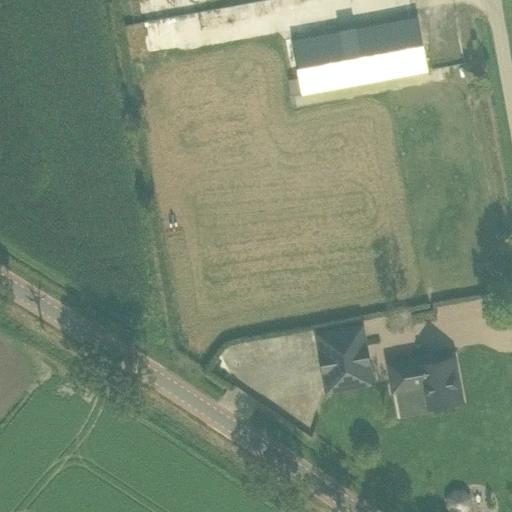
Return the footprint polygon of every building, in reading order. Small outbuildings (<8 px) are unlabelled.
[(164,0),(129,0),(140,53),(173,47),(164,0)] [(417,16),(292,39),(302,93),(427,70),(417,16)] [(203,73),(203,54),(189,54),(189,73),(203,73)] [(357,268),(458,251),(431,90),(365,101),(359,106),(352,105),(339,107),(360,139),(361,131),(358,113),(366,108),(368,121),(381,141),(375,145),(378,149),(376,165),(389,167),(387,177),(395,178),(388,182),(392,204),(390,217),(373,219),(371,233),(362,240),(364,250),(351,259),(352,267),(357,268)] [(262,282),(292,281),(292,268),(267,269),(267,262),(262,262),(262,282)] [(326,391),(372,383),(361,324),(315,332),(326,391)] [(428,405),(461,400),(453,357),(434,360),(433,354),(388,362),(392,389),(425,384),(428,405)]
